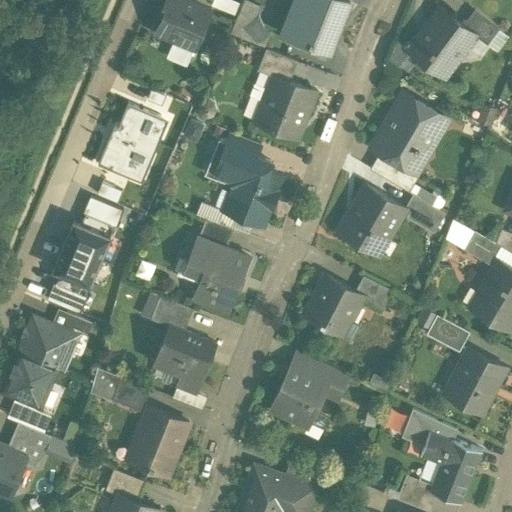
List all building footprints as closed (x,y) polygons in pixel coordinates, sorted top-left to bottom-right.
[(12,0),(8,0),(0,7),(0,25),(10,37),(30,21),(12,0)] [(192,0),(166,0),(160,15),(163,16),(158,29),(195,45),(211,8),(210,8),(196,2),(192,0)] [(348,0),(307,0),(293,36),(331,51),(351,1),(348,0)] [(464,22),(441,5),(410,47),(445,74),(458,57),(456,56),(474,32),(476,33),(476,32),(464,22)] [(501,25),(475,6),(464,22),(476,32),(476,33),(488,42),(501,25)] [(299,58),(267,45),(258,67),(275,73),(275,72),(291,78),(299,58)] [(291,78),(275,72),(275,73),(257,118),(298,134),(316,88),(291,78)] [(448,115),(405,90),(390,115),(392,116),(375,144),(374,144),(373,145),(382,151),(406,165),(408,163),(417,168),(448,115)] [(142,179),(166,117),(128,102),(119,125),(115,123),(100,162),(142,179)] [(262,140),(232,128),(216,170),(232,176),(234,182),(231,189),(225,206),(225,207),(256,219),(264,222),(271,204),(272,203),(271,202),(276,189),(277,190),(278,188),(277,188),(283,173),(269,168),(273,159),(257,153),(262,140)] [(406,165),(382,151),(380,156),(378,155),(371,167),(410,190),(421,171),(417,168),(408,163),(406,165)] [(406,206),(367,183),(340,229),(379,251),(380,249),(377,248),(385,236),(387,237),(406,206)] [(226,187),(222,189),(218,199),(220,204),(225,206),(231,189),(226,187)] [(447,211),(419,195),(407,215),(435,231),(447,211)] [(256,219),(225,207),(220,220),(235,226),(251,232),(256,219)] [(220,220),(207,215),(199,235),(227,246),(235,226),(220,220)] [(72,218),(63,242),(101,257),(111,233),(72,218)] [(511,230),(502,226),(497,241),(502,244),(511,249),(511,230)] [(497,241),(476,228),(465,247),(491,262),(502,244),(497,241)] [(199,235),(198,235),(189,259),(205,265),(195,293),(230,307),(251,255),(227,246),(199,235)] [(101,257),(63,242),(52,269),(91,284),(101,257)] [(511,321),(511,266),(499,258),(472,304),(509,326),(511,321)] [(393,288),(364,273),(356,289),(363,293),(360,299),(381,310),(393,288)] [(356,289),(327,274),(306,312),(336,328),(337,328),(344,315),(350,318),(360,299),(363,293),(356,289)] [(194,306),(161,293),(151,317),(170,324),(170,322),(185,328),(194,306)] [(471,329),(438,312),(427,332),(460,349),(471,329)] [(63,368),(78,333),(34,315),(19,350),(56,365),(63,368)] [(350,318),(344,315),(337,328),(336,328),(335,331),(352,339),(360,323),(350,318)] [(185,328),(170,322),(170,324),(155,359),(183,371),(178,382),(197,389),(216,341),(185,328)] [(506,365),(470,346),(446,391),(482,410),(506,365)] [(349,373),(299,349),(291,365),(328,383),(325,389),(339,396),(349,373)] [(19,350),(3,388),(40,403),(56,365),(19,350)] [(328,383),(291,365),(273,403),(310,420),(325,389),(328,383)] [(151,386),(122,374),(113,397),(143,409),(151,386)] [(189,420),(150,404),(129,456),(168,472),(189,420)] [(19,420),(7,448),(26,456),(24,461),(37,467),(51,434),(19,420)] [(483,448),(431,428),(421,452),(442,460),(431,486),(431,488),(436,490),(462,500),(473,472),(470,471),(474,461),(477,462),(483,448)] [(0,445),(0,489),(11,494),(24,461),(26,456),(7,448),(0,445)] [(327,468),(293,455),(285,475),(314,486),(314,487),(319,489),(327,468)] [(146,479),(115,466),(106,487),(120,492),(120,491),(139,498),(146,479)] [(285,475),(262,467),(250,500),(244,498),(238,511),(284,511),(288,503),(306,509),(314,487),(314,486),(285,475)] [(431,486),(406,476),(398,496),(429,508),(436,490),(431,488),(431,486)] [(139,498),(120,491),(120,492),(111,511),(159,511),(161,507),(139,498)]
